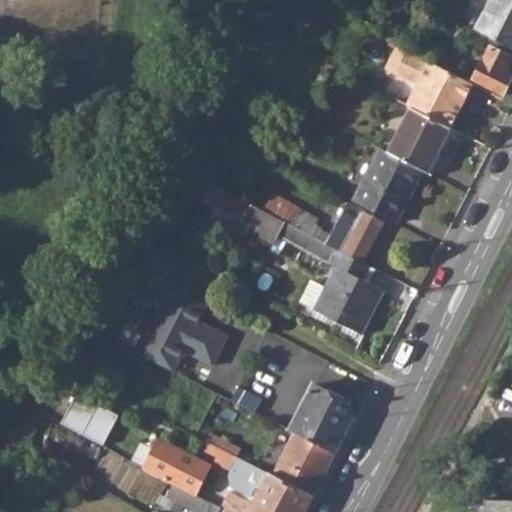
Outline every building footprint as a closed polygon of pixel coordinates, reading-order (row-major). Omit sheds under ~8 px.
[(511,0),(491,0),(487,9),(478,26),(511,45),(511,0)] [(480,0),(478,5),(487,9),(491,0),(480,0)] [(398,70),(409,48),(399,42),(388,65),(398,70)] [(475,78),(504,93),(511,77),(511,74),(504,70),(511,57),(491,46),(475,78)] [(416,106),(452,124),(474,82),(409,48),(398,70),(420,81),(408,102),(413,104),(416,106)] [(201,118),(228,132),(236,118),(208,104),(201,118)] [(413,104),(390,151),(426,169),(428,171),(452,124),(416,106),(413,104)] [(353,198),(398,222),(426,169),(390,151),(381,146),(353,198)] [(166,186),(183,195),(194,170),(178,162),(166,186)] [(251,228),(276,241),(279,235),(286,221),(275,215),(265,209),(250,201),(233,192),(215,182),(208,196),(237,212),(232,223),(249,232),(251,228)] [(250,201),(265,209),(273,193),(259,185),(250,201)] [(286,221),(312,235),(316,226),(320,218),(283,199),(275,215),(286,221)] [(312,235),(363,261),(385,221),(349,203),(332,235),(316,226),(312,235)] [(301,299),(363,333),(386,290),(365,279),(371,265),(363,261),(312,235),(286,221),(279,235),(336,265),(325,288),(311,281),(301,299)] [(144,329),(135,346),(175,366),(185,347),(214,362),(228,334),(200,320),(210,300),(170,279),(161,296),(163,304),(151,327),(144,329)] [(298,430),(336,450),(355,413),(350,400),(314,381),(291,426),(298,430)] [(233,396),(255,408),(262,394),(240,383),(233,396)] [(108,406),(92,434),(107,442),(122,414),(108,406)] [(298,430),(275,474),(313,493),(336,450),(298,430)] [(222,446),(239,455),(243,447),(213,431),(209,439),(222,446)] [(174,481),(197,492),(213,462),(159,437),(145,465),(154,472),(174,481)] [(204,449),(217,455),(217,454),(222,446),(209,439),(204,449)] [(302,511),(313,493),(275,474),(239,455),(222,446),(217,454),(217,455),(215,459),(232,468),(229,472),(233,487),(226,500),(230,508),(238,511),(302,511)] [(226,511),(222,510),(224,505),(197,492),(174,481),(168,495),(205,511),(226,511)] [(486,505),(468,504),(467,511),(511,511),(511,498),(486,498),(486,505)] [(17,511),(43,511),(24,500),(17,511)]
